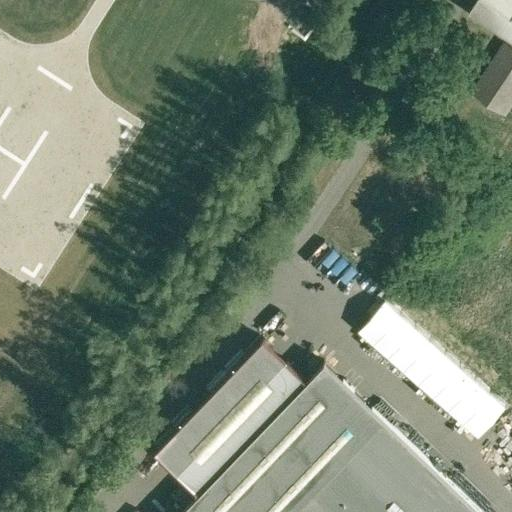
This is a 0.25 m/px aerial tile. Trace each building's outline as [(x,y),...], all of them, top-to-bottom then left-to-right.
[(511,0),(493,0),(511,12),(511,0)] [(511,102),(511,45),(506,42),(489,68),(504,77),(489,101),(506,112),(511,102)] [(381,294),(353,326),(475,434),(502,402),(381,294)] [(264,336),(158,446),(201,487),(307,377),(264,336)] [(486,511),(326,358),(307,377),(201,487),(183,506),(183,505),(176,511),(486,511)]
